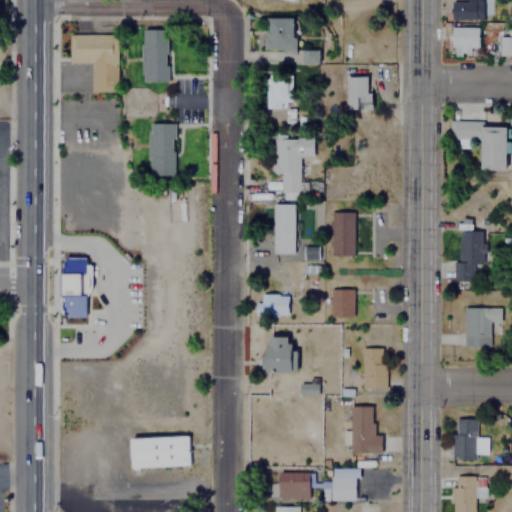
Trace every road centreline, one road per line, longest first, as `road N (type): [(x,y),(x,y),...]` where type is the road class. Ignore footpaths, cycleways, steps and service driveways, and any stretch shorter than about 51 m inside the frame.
road 1 (trunk): [(30,511),(36,0)]
road 2 (tertiary): [(416,511),(418,0)]
road 3 (residential): [(226,511),(224,10)]
road 4 (residential): [(224,10),(37,10)]
